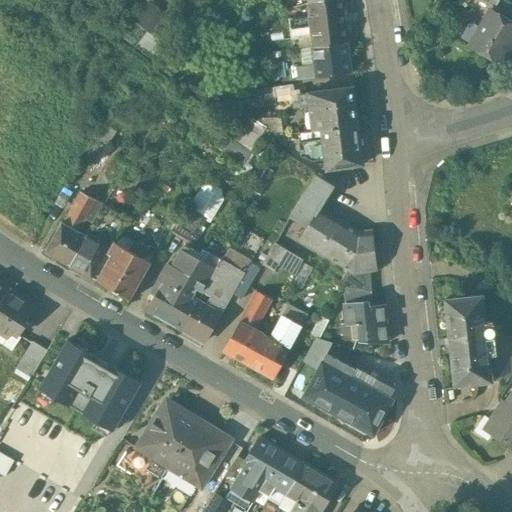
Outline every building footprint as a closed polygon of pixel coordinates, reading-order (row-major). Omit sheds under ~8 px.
[(318,0),(310,2),(307,3),(309,15),(289,17),(292,38),(311,36),(313,47),(347,42),(341,0),(318,0)] [(167,14),(148,1),(133,21),(152,34),(167,14)] [(511,21),(491,9),(470,46),(501,63),(507,53),(511,51),(511,21)] [(347,42),(313,47),(315,64),(296,67),(298,79),(351,72),(347,42)] [(353,87),(309,92),(311,110),(355,105),(353,87)] [(355,105),(311,110),(313,130),(321,129),(358,124),(355,105)] [(266,127),(247,115),(241,124),(260,136),(266,127)] [(105,123),(94,139),(105,146),(116,130),(105,123)] [(260,136),(241,124),(232,139),(251,151),(260,136)] [(358,124),(321,129),(323,139),(299,142),(301,156),(313,161),(326,159),(327,169),(363,165),(358,124)] [(105,146),(94,139),(81,160),(92,167),(105,146)] [(315,175),(289,217),(307,227),(319,207),(321,209),(334,187),(315,175)] [(193,198),(210,213),(224,197),(207,182),(193,198)] [(62,221),(45,251),(69,265),(86,235),(79,231),(90,212),(97,200),(81,191),(64,223),(62,221)] [(104,204),(97,200),(90,212),(96,216),(99,212),(104,204)] [(207,217),(189,207),(175,229),(194,240),(207,217)] [(321,209),(319,207),(307,227),(299,239),(354,273),(375,271),(371,231),(359,232),(321,209)] [(96,216),(86,235),(94,239),(106,217),(107,217),(110,212),(105,209),(102,214),(99,212),(96,216)] [(297,244),(279,233),(274,242),(290,251),(292,253),(297,244)] [(94,239),(86,235),(69,265),(92,277),(107,247),(94,239)] [(137,254),(115,241),(103,259),(108,262),(98,280),(117,290),(137,254)] [(290,251),(274,242),(268,254),(283,263),(290,251)] [(182,249),(173,266),(168,263),(151,292),(156,295),(148,309),(183,328),(199,300),(192,296),(197,287),(204,291),(222,259),(202,248),(197,257),(182,249)] [(207,304),(199,300),(183,328),(205,341),(235,289),(250,262),(251,260),(228,248),(222,259),(204,291),(212,296),(207,304)] [(260,267),(250,262),(235,289),(244,294),(260,267)] [(0,303),(8,290),(0,284),(0,303)] [(365,290),(347,287),(344,294),(344,304),(369,302),(365,290)] [(33,307),(8,290),(0,303),(0,330),(8,336),(12,329),(19,334),(27,321),(25,320),(33,307)] [(257,292),(241,321),(240,321),(223,351),(246,364),(263,333),(255,329),(271,300),(257,292)] [(448,342),(492,337),(491,321),(484,322),(481,295),(445,299),(449,336),(447,336),(448,342)] [(289,301),(285,309),(305,320),(309,312),(289,301)] [(383,305),(371,306),(369,302),(344,304),(346,324),(355,322),(354,324),(353,326),(352,329),(352,332),(353,335),(356,338),(359,340),(386,342),(383,305)] [(282,315),(270,337),(263,333),(246,364),(273,379),(290,348),(289,347),(301,325),(282,315)] [(321,317),(312,333),(320,337),(329,321),(321,317)] [(346,347),(316,337),(304,358),(319,366),(326,354),(339,361),(346,347)] [(492,337),(448,342),(449,348),(450,348),(454,385),(491,381),(488,353),(494,353),(492,337)] [(68,340),(40,388),(114,430),(142,381),(111,363),(108,367),(96,360),(98,357),(68,340)] [(32,341),(16,365),(31,375),(32,373),(46,350),(32,341)] [(339,361),(326,354),(319,366),(308,387),(304,396),(373,434),(393,399),(384,394),(388,388),(339,361)] [(319,366),(304,358),(293,379),(308,387),(319,366)] [(511,395),(506,404),(503,401),(491,419),(485,415),(474,431),(488,440),(492,434),(511,447),(511,395)] [(199,419),(169,400),(156,421),(153,419),(137,446),(154,456),(146,468),(162,478),(169,466),(199,419)] [(232,440),(199,419),(169,466),(202,487),(217,463),(231,441),(232,440)] [(284,450),(260,436),(242,467),(244,468),(233,487),(253,500),(260,489),(284,450)] [(231,441),(217,463),(229,470),(243,448),(231,441)] [(0,448),(0,469),(7,473),(15,456),(0,448)] [(305,463),(284,450),(260,489),(269,495),(274,485),(287,492),(305,463)] [(321,511),(339,483),(305,463),(287,492),(298,499),(290,511),(321,511)]
